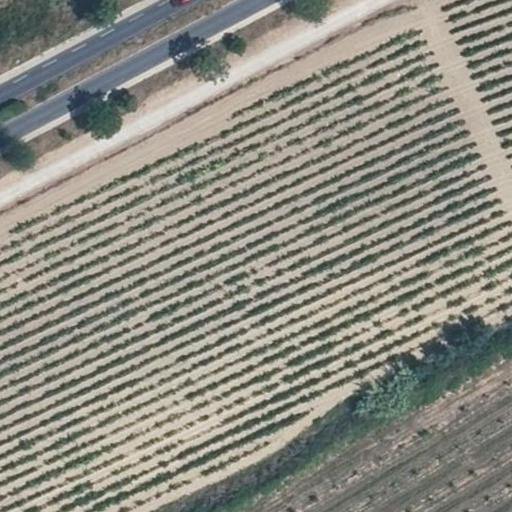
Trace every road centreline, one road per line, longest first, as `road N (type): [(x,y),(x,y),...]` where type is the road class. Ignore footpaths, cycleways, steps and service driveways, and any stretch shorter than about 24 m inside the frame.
road 1 (primary): [(0,137),(259,0)]
road 2 (primary): [(183,0),(0,96)]
